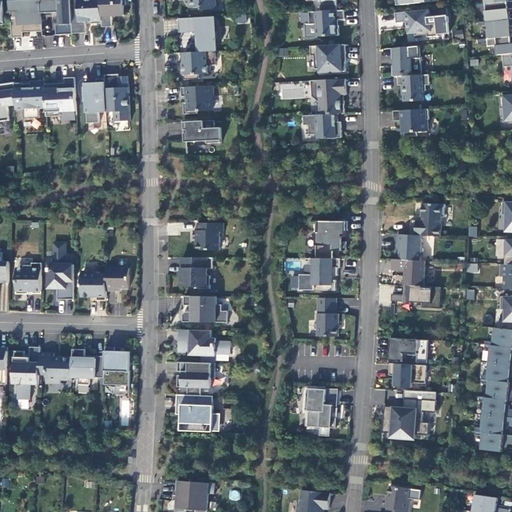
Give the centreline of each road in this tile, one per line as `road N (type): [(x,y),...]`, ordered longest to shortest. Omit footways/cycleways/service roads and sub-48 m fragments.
road 1 (residential): [(369,0),(371,220),(353,511)]
road 2 (residential): [(149,326),(149,52)]
road 3 (residential): [(141,511),(149,326)]
road 4 (residential): [(149,52),(0,62)]
road 5 (residential): [(149,326),(0,323)]
